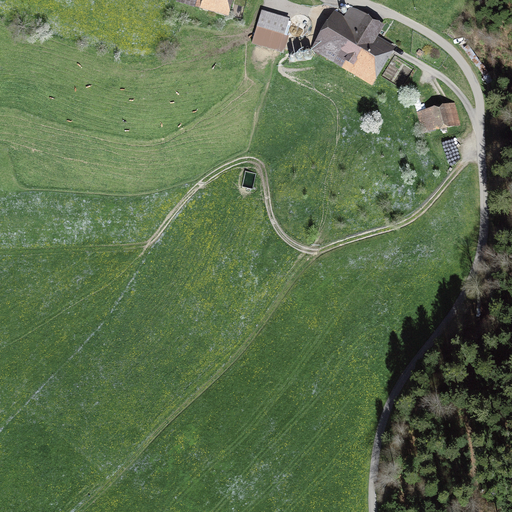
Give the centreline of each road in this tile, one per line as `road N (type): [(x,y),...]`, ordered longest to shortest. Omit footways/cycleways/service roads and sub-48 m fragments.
road 1 (unclassified): [(355,0),(442,42),(470,76),(481,113),(484,216),(474,274),(392,397),(375,455),(373,511)]
road 2 (track): [(87,511),(232,373),(324,255),(407,222),(481,146)]
road 3 (track): [(126,247),(146,243),(196,183),(237,159),(255,164),(287,241),(324,255)]
road 4 (track): [(482,244),(484,314),(466,448),(477,511)]
